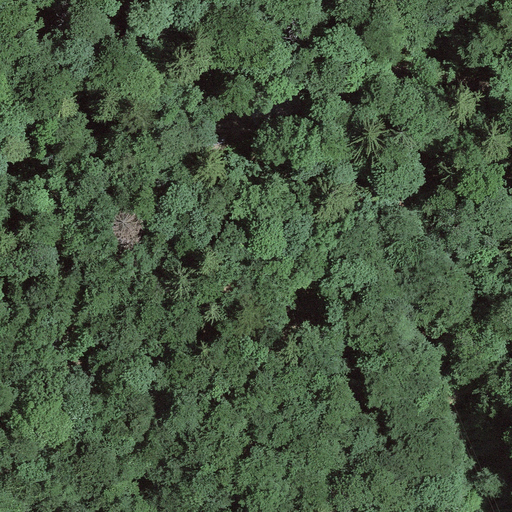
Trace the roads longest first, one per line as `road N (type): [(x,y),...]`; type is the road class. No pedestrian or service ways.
road 1 (track): [(0,227),(331,76)]
road 2 (track): [(331,76),(402,39),(511,5)]
